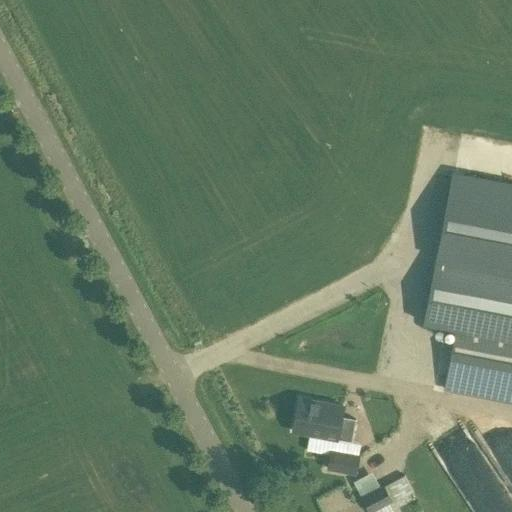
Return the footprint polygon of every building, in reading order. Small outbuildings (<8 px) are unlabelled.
[(511,189),(452,177),(423,324),(455,330),(443,389),(511,402),(511,189)] [(299,398),(292,431),(308,434),(351,442),(355,420),(341,417),(343,406),(319,402),(311,400),(299,398)] [(329,452),(326,469),(356,475),(356,474),(360,456),(360,454),(357,454),(331,449),(330,448),(329,452)] [(387,482),(395,501),(413,493),(405,474),(387,482)] [(379,486),(361,495),(363,500),(369,511),(371,511),(384,505),(392,501),(393,501),(384,484),(383,483),(379,486)]
